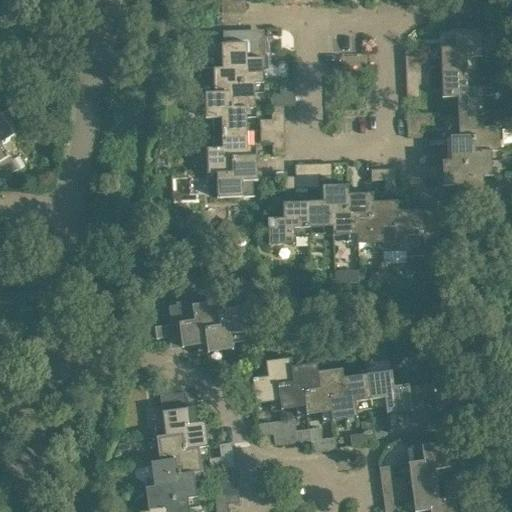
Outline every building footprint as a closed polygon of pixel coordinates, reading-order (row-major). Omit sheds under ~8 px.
[(440,49),(441,74),(466,72),(466,57),(481,57),(481,31),(455,32),(455,48),(440,49)] [(221,44),(222,68),(222,69),(237,68),(238,84),(254,84),(264,84),(263,58),(247,59),(246,43),(221,44)] [(405,50),(405,63),(418,63),(417,50),(405,50)] [(213,68),(214,93),(229,93),(229,109),(246,108),(246,109),(255,109),(254,84),(238,84),(237,68),(222,69),(222,68),(213,68)] [(457,98),(458,112),(483,111),(482,87),(467,87),(466,72),(441,74),(442,99),(457,98)] [(282,82),(282,95),(295,95),(294,82),(282,82)] [(406,86),(406,99),(419,98),(418,85),(406,86)] [(221,118),(221,133),(247,132),(246,109),(246,108),(229,109),(229,93),(214,93),(205,93),(206,119),(221,118)] [(271,107),(271,120),(284,119),(284,107),(271,107)] [(458,112),(458,136),(459,137),(474,136),(474,152),(491,152),(500,152),(499,126),(484,127),(483,111),(458,112)] [(0,180),(18,170),(1,143),(14,135),(1,113),(0,113),(0,180)] [(407,126),(408,138),(420,138),(420,125),(407,126)] [(207,174),(216,174),(216,173),(231,173),(231,157),(248,157),(248,156),(247,132),(221,133),(213,133),(214,148),(206,149),(207,174)] [(449,136),(450,161),(450,162),(466,161),(466,177),(484,176),(484,177),(492,177),(491,152),(474,152),(474,136),(459,137),(458,136),(449,136)] [(272,143),(273,156),(285,156),(285,143),(272,143)] [(216,173),(216,174),(217,198),(254,197),(253,182),(258,181),(257,156),(248,156),(248,157),(231,157),(231,173),(216,173)] [(450,162),(450,161),(441,161),(442,188),(458,187),(458,202),(484,201),(484,177),(484,176),(466,177),(466,161),(450,162)] [(318,164),(318,177),(331,176),(330,164),(318,164)] [(371,169),(371,182),(384,182),(383,169),(371,169)] [(282,177),(283,189),(295,189),(295,176),(282,177)] [(308,229),(332,228),(332,211),(348,211),(347,195),(348,195),(347,186),(322,186),(322,202),(307,203),(308,229)] [(332,236),(356,236),(357,236),(357,220),(373,219),(372,203),(373,203),(372,194),(348,195),(347,195),(348,211),(332,211),(332,228),(332,236)] [(357,244),(381,243),(382,243),(381,228),(397,227),(397,211),(397,202),(373,203),(372,203),(373,219),(357,220),(357,236),(356,236),(357,244)] [(293,229),(308,229),(307,203),(283,203),(284,219),(268,219),(269,245),(294,244),(293,229)] [(382,243),(381,243),(381,253),(406,252),(406,257),(423,257),(421,210),(397,211),(397,227),(381,228),(382,243)] [(224,239),(233,227),(223,220),(215,232),(223,239),(224,239)] [(433,221),(433,234),(446,233),(445,221),(433,221)] [(369,275),(369,282),(369,283),(380,282),(379,275),(369,275)] [(182,349),(205,345),(206,345),(204,329),(219,327),(217,311),(218,311),(217,302),(189,306),(188,303),(175,304),(176,308),(170,309),(172,325),(178,325),(182,349)] [(206,345),(205,345),(207,354),(232,350),(230,336),(246,333),(242,308),(218,311),(217,311),(219,327),(204,329),(206,345)] [(154,328),(156,340),(169,338),(167,326),(154,328)] [(255,405),(279,402),(277,386),(293,384),(291,368),(292,368),(291,359),(265,362),(267,378),(251,380),(255,405)] [(434,363),(436,375),(452,372),(450,361),(434,363)] [(280,411),(304,408),(305,408),(303,391),(318,389),(316,374),(317,374),(316,365),(292,368),(291,368),(293,384),(277,386),(279,402),(280,411)] [(305,417),(329,413),(330,413),(328,397),(344,395),(342,380),(342,379),(341,370),(317,374),(316,374),(318,389),(303,391),(305,408),(304,408),(305,417)] [(391,373),(367,376),(369,401),(384,399),(386,415),(411,411),(408,386),(393,388),(391,373)] [(330,413),(329,413),(330,422),(356,419),(354,403),(369,401),(367,376),(342,379),(342,380),(344,395),(328,397),(330,413)] [(419,386),(421,398),(434,397),(432,385),(419,386)] [(158,388),(164,436),(179,435),(181,451),(207,447),(204,422),(196,423),(194,408),(187,409),(184,394),(174,395),(173,386),(158,388)] [(273,436),(271,423),(258,425),(260,438),(273,436)] [(295,432),(297,444),(310,443),(308,430),(295,432)] [(207,448),(207,447),(181,451),(179,435),(164,436),(155,438),(158,462),(174,461),(176,476),(193,474),(201,473),(198,450),(207,448)] [(348,437),(350,449),(363,447),(361,435),(348,437)] [(321,440),(323,453),(335,451),(334,439),(321,440)] [(407,464),(410,489),(436,486),(434,471),(449,469),(446,443),(420,447),(422,462),(407,464)] [(219,446),(220,458),(233,457),(231,444),(219,446)] [(150,463),(153,487),(153,488),(168,486),(170,502),(187,500),(196,499),(193,474),(176,476),(174,461),(158,462),(150,463)] [(378,469),(380,481),(392,480),(391,467),(378,469)] [(222,470),(224,482),(236,481),(234,468),(222,470)] [(145,488),(147,511),(157,511),(163,511),(188,511),(187,500),(170,502),(168,486),(153,488),(153,487),(145,488)] [(426,511),(429,511),(428,511),(454,511),(453,498),(438,500),(436,486),(410,489),(413,511),(426,511)] [(396,511),(395,503),(383,504),(384,511),(396,511)]
